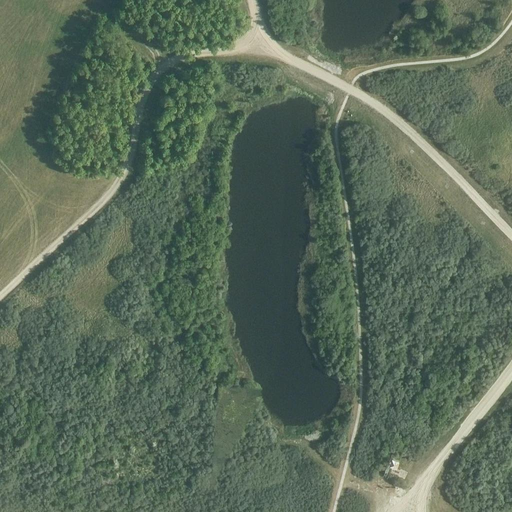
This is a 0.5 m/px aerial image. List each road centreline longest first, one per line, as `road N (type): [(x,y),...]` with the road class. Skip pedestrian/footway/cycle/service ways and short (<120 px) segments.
road 1 (track): [(511,232),(349,88),(258,43),(254,0)]
road 2 (track): [(417,511),(511,365)]
